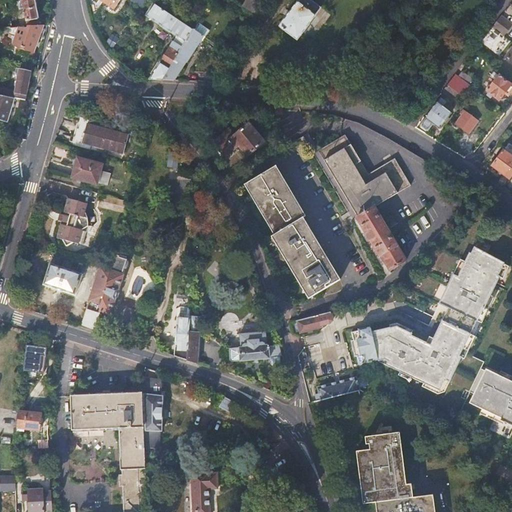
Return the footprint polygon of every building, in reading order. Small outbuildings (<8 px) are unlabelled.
[(38,24),(33,0),(21,0),(26,17),(10,19),(12,25),(27,25),(28,24),(38,24)] [(120,0),(102,0),(114,8),(120,0)] [(247,0),(244,6),(256,14),(264,0),(247,0)] [(310,0),(300,0),(280,27),(298,41),(322,9),(310,0)] [(176,35),(149,79),(162,79),(194,28),(153,2),(145,14),(176,35)] [(500,18),(494,26),(499,30),(506,22),(500,18)] [(43,24),(38,24),(28,24),(27,25),(12,25),(11,25),(9,32),(15,34),(13,43),(21,45),(19,53),(32,56),(43,24)] [(194,28),(162,79),(175,80),(204,35),(194,28)] [(490,30),(481,44),(500,55),(509,41),(490,30)] [(112,33),(105,43),(112,47),(119,38),(112,33)] [(219,81),(230,62),(227,61),(222,67),(221,67),(219,67),(216,70),(216,72),(219,74),(216,78),(219,81)] [(29,82),(31,71),(19,68),(16,91),(0,87),(0,93),(15,97),(27,99),(29,82)] [(462,79),(456,75),(450,83),(456,87),(457,85),(462,79)] [(500,76),(488,91),(500,100),(505,93),(508,96),(511,90),(511,86),(511,85),(500,76)] [(469,84),(462,79),(457,85),(465,91),(469,84)] [(12,109),(15,97),(0,93),(0,118),(8,121),(10,113),(12,113),(13,109),(12,109)] [(427,119),(421,125),(428,130),(434,123),(440,128),(452,113),(444,106),(447,102),(442,98),(426,118),(427,119)] [(201,113),(204,114),(210,114),(210,105),(202,104),(201,113)] [(466,111),(456,124),(469,133),(478,120),(466,111)] [(128,135),(87,124),(82,142),(124,152),(128,135)] [(231,130),(215,142),(227,156),(239,147),(248,157),(264,144),(249,125),(235,135),(231,130)] [(412,185),(396,157),(369,173),(345,134),(319,150),(359,217),(373,208),(412,185)] [(510,180),(511,177),(511,157),(505,151),(493,166),(510,180)] [(103,163),(78,157),(72,177),(97,184),(103,163)] [(276,166),(244,185),(259,210),(273,235),(271,237),(308,298),(340,279),(303,218),(307,216),(276,166)] [(88,226),(88,210),(90,201),(81,199),(81,201),(67,197),(64,213),(61,213),(58,220),(61,222),(59,232),(66,245),(73,242),(79,244),(83,228),(88,226)] [(98,200),(97,206),(110,209),(111,202),(98,200)] [(140,210),(127,206),(124,219),(136,222),(140,210)] [(373,208),(359,217),(357,218),(367,234),(365,234),(369,241),(370,240),(379,256),(381,255),(390,270),(406,261),(373,208)] [(498,276),(504,264),(473,248),(471,254),(469,253),(465,262),(458,277),(453,275),(445,291),(450,293),(444,306),(448,308),(433,339),(435,340),(432,348),(426,346),(427,343),(411,336),(412,334),(405,330),(397,327),(372,332),(378,361),(385,360),(388,361),(386,365),(440,391),(445,380),(450,382),(461,358),(460,357),(483,308),(485,309),(500,277),(498,276)] [(74,294),(84,266),(53,255),(44,285),(74,294)] [(113,256),(110,268),(110,270),(101,305),(101,307),(100,310),(110,314),(122,274),(126,260),(113,256)] [(458,277),(465,262),(461,260),(453,275),(458,277)] [(101,305),(110,270),(100,267),(90,300),(93,301),(92,304),(101,307),(101,305)] [(439,304),(444,306),(450,293),(445,291),(439,304)] [(178,310),(178,316),(185,316),(184,320),(189,320),(190,313),(190,309),(181,308),(178,310)] [(82,326),(94,329),(99,313),(86,310),(82,326)] [(321,328),(321,326),(327,324),(324,313),(301,319),(298,320),(297,320),(301,333),(321,328)] [(178,316),(175,356),(187,360),(189,320),(184,320),(185,316),(178,316)] [(189,320),(187,360),(197,363),(200,332),(198,332),(198,325),(195,325),(196,321),(189,320)] [(366,363),(366,364),(378,361),(372,332),(371,326),(358,329),(359,331),(352,332),(354,341),(357,340),(361,354),(357,355),(359,364),(366,363)] [(46,347),(26,343),(23,370),(39,373),(40,352),(46,353),(46,347)] [(269,358),(271,357),(280,356),(281,356),(279,346),(268,346),(268,344),(231,348),(230,349),(229,352),(227,352),(225,353),(226,356),(227,358),(230,358),(230,361),(232,362),(269,359),(269,358)] [(280,356),(271,357),(272,364),(274,366),(279,365),(281,363),(280,356)] [(511,381),(486,369),(485,371),(481,369),(469,392),(475,394),(470,403),(502,419),(501,420),(511,425),(511,381)] [(145,440),(145,449),(160,448),(160,431),(162,430),(161,396),(160,396),(162,378),(146,377),(144,394),(143,395),(145,440)] [(320,393),(315,394),(317,400),(359,390),(359,388),(366,386),(364,379),(357,380),(356,378),(319,388),(320,393)] [(146,511),(142,392),(70,396),(71,431),(120,429),(121,475),(118,474),(118,487),(122,486),(122,511),(146,511)] [(233,414),(238,404),(236,403),(224,397),(219,407),(233,414)] [(42,415),(18,412),(16,429),(40,432),(42,415)] [(436,511),(435,496),(414,499),(413,484),(407,484),(402,434),(379,436),(366,438),(367,445),(369,445),(370,451),(358,452),(363,504),(376,503),(376,511),(436,511)] [(210,511),(210,489),(218,489),(216,475),(209,475),(209,473),(192,473),(193,511),(210,511)] [(0,490),(16,490),(15,474),(0,474),(0,490)] [(50,511),(49,491),(41,492),(41,489),(25,490),(26,495),(26,501),(26,511),(41,511),(42,511),(50,511)]
